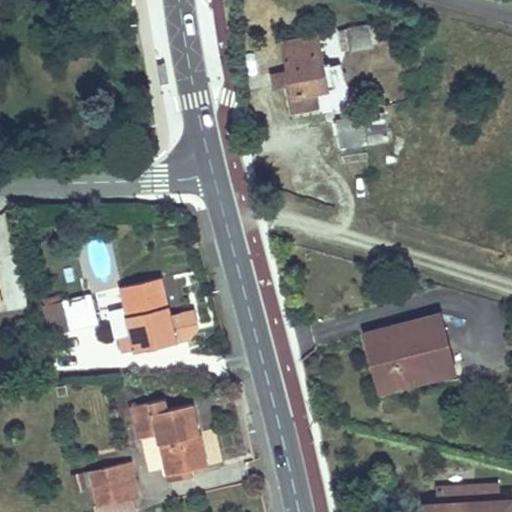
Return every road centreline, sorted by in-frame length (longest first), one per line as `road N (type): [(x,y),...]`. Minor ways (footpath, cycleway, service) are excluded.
road 1 (secondary): [(215,175),(299,511)]
road 2 (residential): [(0,185),(215,175)]
road 3 (secondary): [(179,0),(215,175)]
